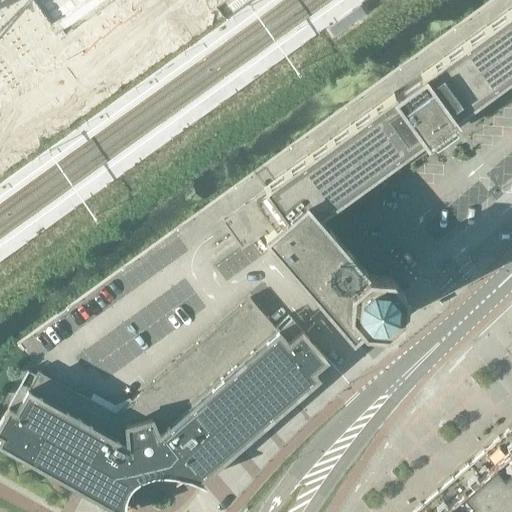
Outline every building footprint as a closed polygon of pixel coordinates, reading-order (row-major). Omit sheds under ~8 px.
[(0,0),(0,99),(56,60),(38,36),(51,27),(30,0),(0,0)] [(30,0),(51,27),(55,32),(99,0),(30,0)] [(511,7),(263,187),(285,216),(314,214),(431,129),(432,130),(433,131),(435,131),(436,132),(438,131),(439,131),(440,131),(441,130),(443,129),(443,128),(444,127),(444,126),(444,124),(444,123),(444,122),(443,120),(511,70),(511,7)] [(367,275),(314,214),(285,216),(264,235),(343,326),(352,336),(354,334),(352,332),(357,328),(364,322),(364,323),(385,325),(400,311),(400,309),(402,309),(403,308),(405,307),(406,306),(407,306),(407,304),(408,303),(408,301),(408,300),(408,299),(407,298),(406,297),(405,295),(403,294),(401,294),(401,291),(388,276),(368,275),(367,275)] [(0,433),(118,500),(125,503),(125,502),(125,499),(126,497),(127,494),(128,492),(129,490),(130,488),(131,487),(132,485),(134,484),(136,482),(138,480),(142,478),(146,476),(152,474),(156,473),(162,473),(166,473),(171,473),(176,474),(179,475),(182,475),(188,478),(193,473),(326,358),(304,333),(288,315),(279,323),(275,327),(250,298),(116,414),(38,370),(16,410),(9,406),(0,421),(0,433)] [(511,511),(511,425),(412,511),(511,511)]
